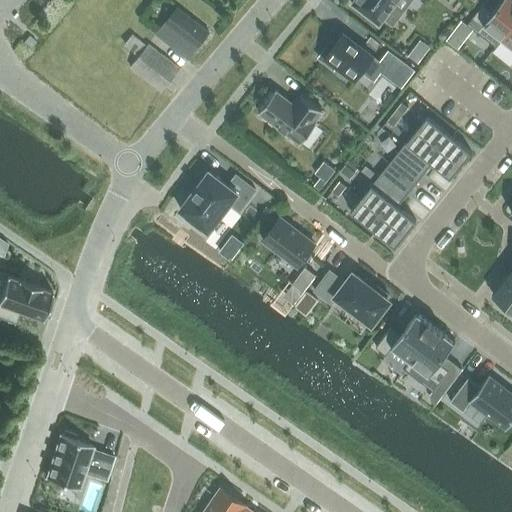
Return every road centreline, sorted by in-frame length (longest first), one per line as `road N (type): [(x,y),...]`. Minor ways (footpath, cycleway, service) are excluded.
road 1 (residential): [(71,320),(345,511)]
road 2 (residential): [(511,364),(414,289),(406,271),(420,242),(511,129)]
road 3 (residential): [(139,168),(277,0)]
road 4 (residential): [(51,375),(184,466),(174,511)]
road 5 (residential): [(0,67),(139,168)]
road 6 (residential): [(71,320),(139,168)]
road 7 (residential): [(4,511),(51,375)]
